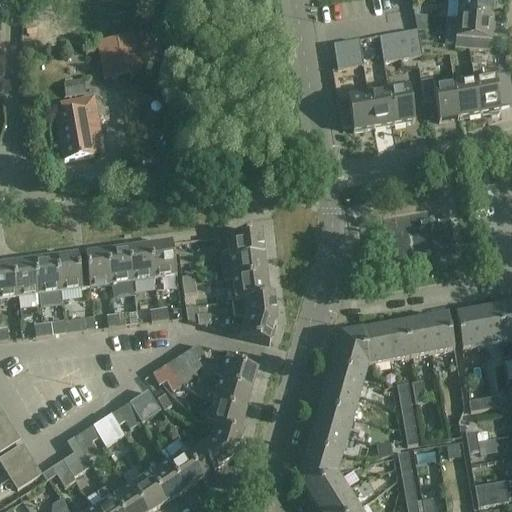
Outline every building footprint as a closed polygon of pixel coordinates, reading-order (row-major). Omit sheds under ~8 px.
[(446,22),(456,23),(492,26),(494,5),(493,5),(493,0),(475,0),(476,4),(458,2),(447,1),(446,22)] [(26,10),(30,53),(57,51),(53,7),(26,10)] [(454,52),(472,53),(472,45),(489,46),(490,46),(492,26),(456,23),(446,22),(445,31),(456,31),(454,52)] [(153,35),(97,46),(104,84),(144,77),(144,76),(160,73),(153,35)] [(417,35),(404,37),(408,62),(421,60),(417,35)] [(404,37),(391,39),(396,64),(408,62),(404,37)] [(396,64),(391,39),(379,41),(383,67),(396,64)] [(333,49),(335,62),(361,57),(359,44),(333,49)] [(489,46),(472,45),(472,53),(489,55),(489,46)] [(361,57),(335,62),(337,74),(363,70),(361,57)] [(471,72),(473,84),(479,120),(489,118),(490,120),(492,122),(497,121),(499,118),(498,116),(500,116),(499,112),(511,109),(511,103),(508,79),(483,83),(481,71),(471,72)] [(62,86),(65,100),(85,97),(82,83),(62,86)] [(473,84),(453,87),(458,123),(479,120),(473,84)] [(458,123),(453,87),(432,90),(438,126),(458,123)] [(408,90),(387,94),(393,130),(414,126),(408,90)] [(387,94),(367,97),(374,133),(393,130),(387,94)] [(374,133),(367,97),(347,100),(348,107),(337,109),(341,133),(351,131),(353,137),(374,133)] [(55,118),(63,165),(93,160),(88,132),(98,130),(93,101),(59,107),(61,117),(55,118)] [(226,240),(229,262),(263,258),(260,236),(226,240)] [(171,247),(149,250),(154,285),(176,282),(171,247)] [(149,250),(127,253),(132,287),(154,285),(149,250)] [(127,253),(106,256),(110,290),(132,287),(127,253)] [(110,290),(106,256),(84,258),(86,271),(89,293),(110,290)] [(178,260),(179,269),(192,267),(190,258),(178,260)] [(263,258),(229,262),(222,263),(225,285),(232,284),(266,279),(263,258)] [(77,259),(55,262),(59,296),(89,293),(86,271),(79,272),(77,259)] [(55,262),(33,265),(38,299),(59,296),(55,262)] [(33,265),(12,268),(16,302),(38,299),(33,265)] [(0,303),(16,302),(12,268),(0,269),(0,303)] [(235,305),(242,304),(268,300),(266,279),(232,284),(235,305)] [(181,282),(182,290),(194,288),(193,280),(181,282)] [(194,288),(182,290),(183,299),(196,297),(194,288)] [(242,304),(245,322),(275,325),(272,300),(268,300),(242,304)] [(504,348),(511,346),(511,342),(511,334),(511,333),(511,309),(498,312),(504,348)] [(197,311),(185,312),(186,326),(196,328),(195,320),(199,320),(197,311)] [(166,312),(157,314),(159,326),(168,325),(166,312)] [(483,351),(504,348),(498,312),(477,315),(483,351)] [(159,326),(157,314),(149,315),(151,327),(159,326)] [(461,355),(483,351),(477,315),(455,319),(461,355)] [(123,318),(114,319),(116,332),(125,331),(123,318)] [(210,327),(209,318),(199,320),(195,320),(196,328),(197,329),(210,327)] [(116,332),(114,319),(93,322),(94,335),(116,332)] [(447,320),(425,324),(431,360),(453,356),(447,320)] [(84,323),(85,336),(94,335),(93,322),(84,323)] [(275,325),(245,322),(242,332),(238,330),(235,340),(268,349),(275,325)] [(425,324),(404,328),(410,364),(431,360),(425,324)] [(50,327),(42,328),(43,341),(52,340),(50,327)] [(43,341),(42,328),(33,329),(35,342),(43,341)] [(404,328),(383,331),(389,367),(410,364),(404,328)] [(383,331),(361,335),(367,371),(389,367),(383,331)] [(7,333),(0,333),(0,346),(8,346),(7,333)] [(339,338),(330,370),(365,380),(367,371),(361,335),(339,338)] [(204,360),(198,350),(183,359),(189,370),(204,360)] [(226,358),(218,386),(251,396),(257,374),(253,373),(255,366),(226,358)] [(189,370),(183,359),(167,369),(174,379),(189,370)] [(174,379),(167,369),(152,378),(158,389),(174,379)] [(330,370),(324,391),(359,401),(365,380),(330,370)] [(218,386),(213,406),(245,416),(251,396),(218,386)] [(411,388),(413,398),(424,396),(423,386),(411,388)] [(407,389),(396,391),(398,401),(409,399),(407,389)] [(324,391),(319,411),(353,421),(359,401),(324,391)] [(154,407),(147,396),(128,408),(135,419),(136,418),(143,414),(148,422),(159,415),(154,407)] [(413,398),(415,409),(426,407),(424,396),(413,398)] [(157,404),(163,415),(171,410),(164,399),(157,404)] [(411,409),(409,399),(398,401),(400,411),(411,409)] [(498,401),(488,402),(490,413),(500,411),(498,401)] [(490,413),(488,402),(478,404),(480,415),(490,413)] [(480,415),(478,404),(468,406),(470,416),(480,415)] [(207,428),(214,430),(239,436),(245,416),(213,406),(207,428)] [(135,419),(128,408),(110,420),(117,431),(125,425),(129,433),(140,426),(136,418),(135,419)] [(412,419),(411,409),(400,411),(402,421),(412,419)] [(319,411),(312,432),(347,442),(353,421),(319,411)] [(414,429),(412,419),(402,421),(403,431),(414,429)] [(123,441),(117,431),(110,420),(92,431),(99,442),(105,453),(123,441)] [(0,428),(0,442),(13,434),(7,424),(0,428)] [(416,439),(414,429),(403,431),(405,441),(416,439)] [(214,430),(210,443),(236,464),(243,437),(214,430)] [(92,431),(84,436),(74,442),(87,464),(98,457),(91,446),(99,442),(92,431)] [(312,432),(306,453),(340,463),(347,442),(312,432)] [(13,434),(0,442),(0,456),(19,444),(13,434)] [(476,437),(465,438),(467,449),(477,447),(476,437)] [(417,450),(416,439),(405,441),(407,451),(417,450)] [(91,470),(87,464),(74,442),(66,447),(73,458),(63,465),(73,482),(91,470)] [(196,452),(197,453),(188,459),(201,482),(211,475),(213,478),(236,464),(210,443),(196,452)] [(479,457),(477,447),(467,449),(469,459),(479,457)] [(0,461),(0,467),(5,474),(29,459),(22,448),(0,461)] [(298,484),(305,496),(336,478),(340,463),(306,453),(298,484)] [(185,455),(165,467),(184,496),(203,484),(201,482),(185,455)] [(397,459),(399,470),(410,468),(408,457),(397,459)] [(5,474),(11,484),(35,469),(29,459),(5,474)] [(63,465),(52,472),(57,479),(56,479),(65,492),(75,485),(73,482),(63,465)] [(165,467),(147,479),(165,508),(184,496),(165,467)] [(411,478),(410,468),(399,470),(400,479),(411,478)] [(41,478),(35,469),(11,484),(18,495),(42,479),(41,478)] [(57,479),(52,472),(41,478),(42,479),(46,486),(56,479),(57,479)] [(305,496),(315,511),(319,511),(347,495),(336,478),(305,496)] [(413,487),(411,478),(400,479),(402,489),(413,487)] [(147,479),(129,490),(142,511),(158,511),(165,508),(147,479)] [(506,497),(504,486),(494,488),(496,498),(506,497)] [(415,497),(413,487),(402,489),(404,499),(415,497)] [(496,498),(494,488),(484,490),(486,500),(496,498)] [(142,511),(129,490),(110,501),(117,511),(142,511)] [(486,500),(484,490),(474,491),(476,502),(486,500)] [(102,507),(93,511),(117,511),(110,501),(104,491),(96,497),(102,507)] [(319,511),(357,511),(347,495),(319,511)] [(416,507),(415,497),(404,499),(406,509),(416,507)] [(508,507),(506,497),(496,498),(498,509),(508,507)] [(498,509),(496,498),(486,500),(488,511),(498,509)] [(479,511),(488,511),(486,500),(476,502),(477,511),(479,511)]
